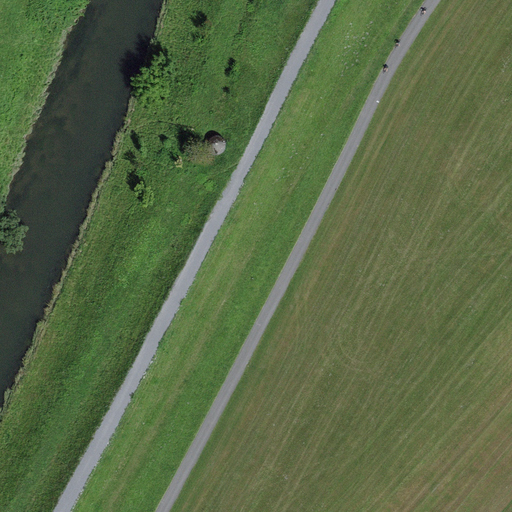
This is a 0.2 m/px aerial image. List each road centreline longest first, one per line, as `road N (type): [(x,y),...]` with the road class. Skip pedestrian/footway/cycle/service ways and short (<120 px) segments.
road 1 (track): [(436,0),(167,511)]
road 2 (track): [(328,0),(67,511)]
